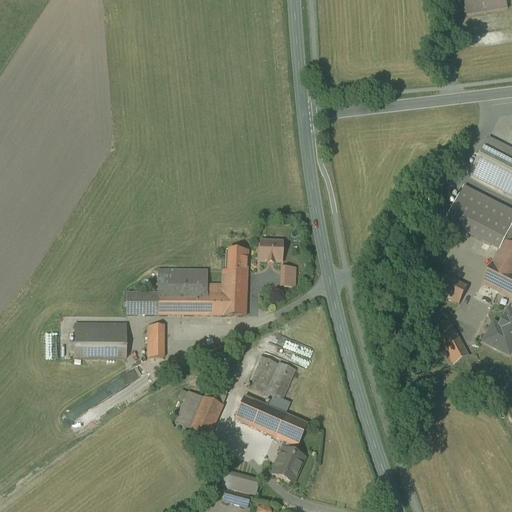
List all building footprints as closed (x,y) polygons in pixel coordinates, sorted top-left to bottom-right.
[(506,0),(464,0),(467,16),(508,10),(506,0)] [(511,150),(489,139),(470,176),(511,197),(511,150)] [(511,228),(511,212),(464,188),(445,224),(500,252),(505,242),(511,228)] [(511,245),(505,242),(500,252),(483,285),(511,300),(511,245)] [(282,244),(260,243),(259,263),(281,264),(282,244)] [(247,252),(229,251),(228,273),(246,273),(247,252)] [(294,270),(280,270),(280,288),(294,288),(294,270)] [(222,287),(207,287),(207,272),(158,272),(158,296),(126,296),(126,317),(207,317),(245,318),(247,273),(246,273),(228,273),(223,272),(222,287)] [(468,289),(443,276),(435,292),(460,305),(468,289)] [(509,311),(496,336),(490,333),(491,332),(490,331),(484,344),(510,357),(511,353),(511,312),(510,312),(509,311)] [(469,357),(449,322),(435,330),(455,365),(469,357)] [(126,326),(75,326),(75,360),(126,361),(126,326)] [(164,327),(148,327),(148,359),(164,359),(164,327)] [(203,347),(178,359),(183,369),(208,357),(203,347)] [(277,365),(261,359),(251,383),(253,384),(250,391),(260,396),(264,389),(266,390),(277,365)] [(280,364),(265,398),(271,401),(268,408),(285,415),(290,404),(282,401),(295,371),(280,364)] [(226,399),(208,391),(204,400),(222,408),(226,399)] [(204,400),(189,393),(176,424),(209,438),(222,408),(204,400)] [(268,408),(245,398),(234,422),(286,444),(297,449),(308,425),(285,415),(268,408)] [(297,449),(286,444),(283,450),(276,465),(271,475),(293,485),(304,459),(294,455),(297,450),(297,449)] [(259,481),(226,473),(221,490),(255,498),(259,481)] [(250,499),(226,493),(223,503),(247,509),(250,499)]
